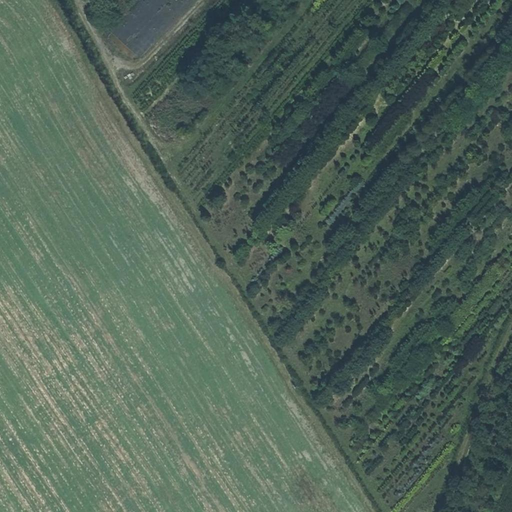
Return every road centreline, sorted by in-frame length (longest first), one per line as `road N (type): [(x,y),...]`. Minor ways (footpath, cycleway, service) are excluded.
road 1 (track): [(52,0),(371,511)]
road 2 (track): [(447,511),(511,342)]
